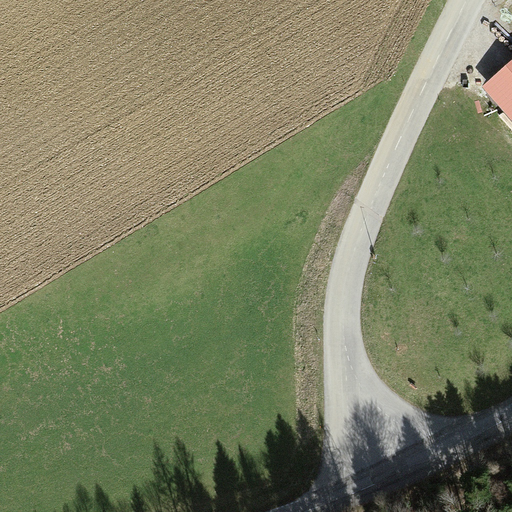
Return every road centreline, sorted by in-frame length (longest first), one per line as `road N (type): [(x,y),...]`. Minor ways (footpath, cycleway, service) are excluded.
road 1 (unclassified): [(470,0),(394,155),(347,299),(352,393),(397,472)]
road 2 (unclassified): [(397,472),(511,413)]
